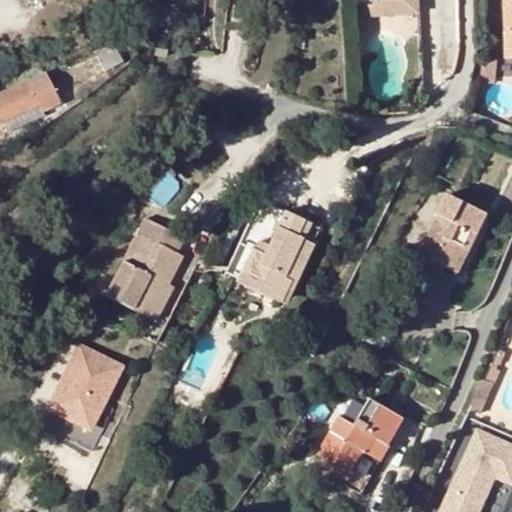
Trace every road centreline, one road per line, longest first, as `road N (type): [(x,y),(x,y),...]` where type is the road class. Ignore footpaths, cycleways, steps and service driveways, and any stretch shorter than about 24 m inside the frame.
road 1 (residential): [(264,94),(308,114),(377,126),(430,116),(464,71),(467,0)]
road 2 (residential): [(406,511),(511,268)]
